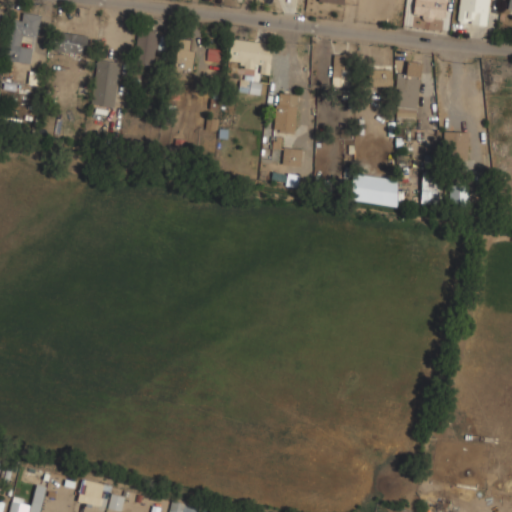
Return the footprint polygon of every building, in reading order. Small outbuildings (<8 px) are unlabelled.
[(414,0),(413,13),(443,18),(445,0),(414,0)] [(459,0),(457,21),(486,25),(489,0),(459,0)] [(9,19),(4,59),(32,62),(34,40),(38,41),(42,12),(22,9),(20,20),(9,19)] [(137,63),(155,62),(154,49),(161,48),(159,27),(135,29),(137,63)] [(190,36),(174,38),(178,72),(194,70),(190,36)] [(270,71),(275,43),(231,36),(227,64),(270,71)] [(206,60),(219,61),(220,49),(207,48),(206,60)] [(333,86),(354,86),(354,53),(333,53),(333,86)] [(91,103),(115,106),(120,61),(96,59),(91,103)] [(418,117),(420,61),(408,61),(407,72),(397,71),(395,116),(418,117)] [(368,86),(392,86),(392,67),(368,67),(368,86)] [(260,93),(262,79),(240,77),(238,91),(260,93)] [(298,93),(278,91),(273,130),(294,132),(298,93)] [(215,128),(217,119),(209,118),(207,127),(215,128)] [(467,130),(447,130),(447,158),(467,158),(467,130)] [(302,148),(284,145),(281,163),(299,165),(302,148)] [(438,204),(439,173),(421,172),(420,203),(438,204)] [(395,204),(397,177),(352,175),(351,202),(395,204)] [(448,185),(448,206),(468,206),(468,185),(448,185)] [(103,508),(110,486),(83,477),(76,499),(103,508)] [(28,511),(29,511),(34,511),(40,511),(45,486),(36,484),(32,501),(11,497),(8,511),(28,511)] [(108,508),(122,510),(125,496),(111,493),(108,508)] [(198,511),(199,504),(169,501),(168,511),(198,511)]
